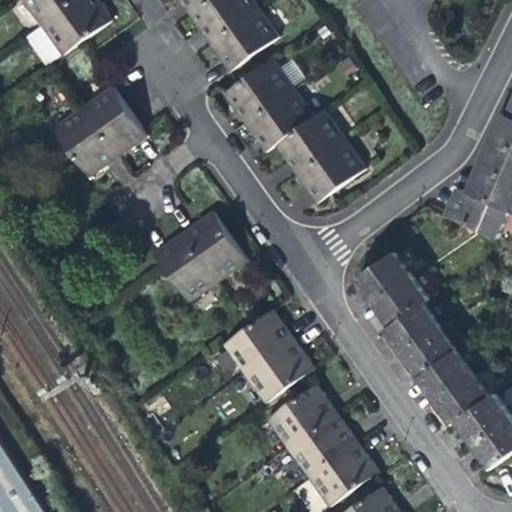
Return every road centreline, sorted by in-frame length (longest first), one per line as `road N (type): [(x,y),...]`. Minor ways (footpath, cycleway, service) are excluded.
road 1 (residential): [(471,511),(309,273),(310,248)]
road 2 (residential): [(310,248),(252,204),(176,95),(136,0)]
road 3 (residential): [(511,40),(461,145),(396,200),(310,248)]
